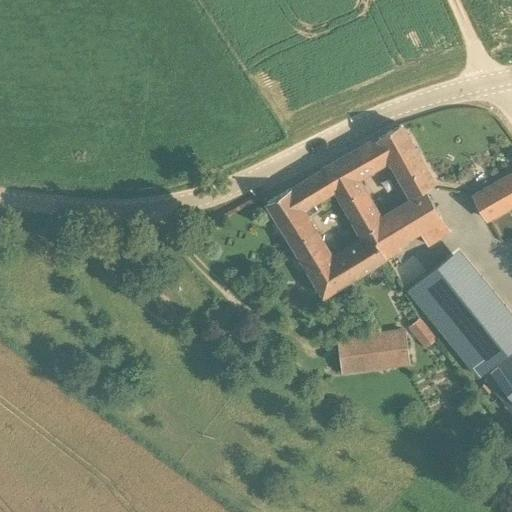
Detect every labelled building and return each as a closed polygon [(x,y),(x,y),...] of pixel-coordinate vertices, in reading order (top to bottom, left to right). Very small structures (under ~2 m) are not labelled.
[(401,125),(344,158),(356,179),(393,158),(415,194),(434,183),(401,125)] [(365,237),(371,234),(383,226),(380,221),(356,179),(344,158),(325,168),(335,187),(365,237)] [(356,288),(350,279),(361,273),(383,259),(386,257),(371,234),(365,237),(335,187),(325,168),(295,186),(312,214),(316,211),(313,205),(333,193),(359,237),(334,252),(349,279),(349,280),(349,281),(362,300),(374,292),(367,281),(356,288)] [(511,170),(473,193),(487,221),(511,207),(511,170)] [(267,202),(297,251),(304,247),(308,254),(325,243),(308,217),(312,214),(295,186),(267,202)] [(427,194),(380,221),(383,226),(371,234),(386,257),(408,244),(404,238),(419,229),(429,245),(450,232),(427,194)] [(304,247),(297,251),(323,294),(349,280),(349,279),(334,252),(332,254),(325,243),(308,254),(304,247)] [(408,290),(479,376),(511,348),(511,315),(458,249),(408,290)] [(368,332),(367,318),(357,318),(357,332),(368,332)] [(436,339),(420,319),(419,318),(407,327),(424,348),(428,345),(436,339)] [(335,338),(340,375),(410,364),(404,328),(335,338)] [(511,356),(491,374),(511,398),(511,356)]
